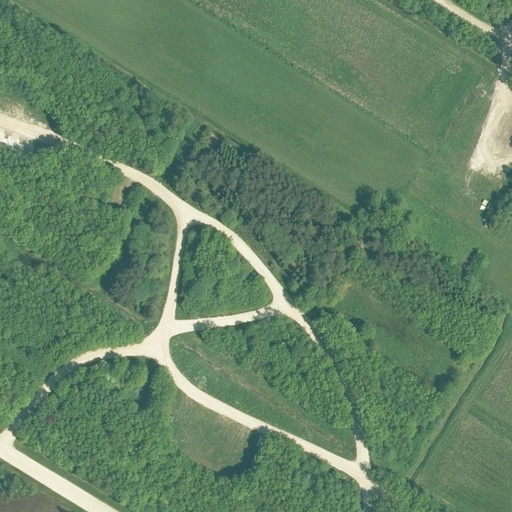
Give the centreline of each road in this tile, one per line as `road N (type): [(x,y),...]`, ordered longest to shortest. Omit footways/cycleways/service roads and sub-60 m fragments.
road 1 (unknown): [(151,341),(171,373),(200,395),(366,479)]
road 2 (unknown): [(0,118),(184,205)]
road 3 (unknown): [(2,451),(68,372),(99,354),(151,341)]
road 4 (unknown): [(293,307),(351,399),(366,479)]
road 5 (unknown): [(184,205),(255,262),(293,307)]
road 6 (unknown): [(168,329),(293,307)]
road 7 (unknown): [(184,205),(168,329)]
